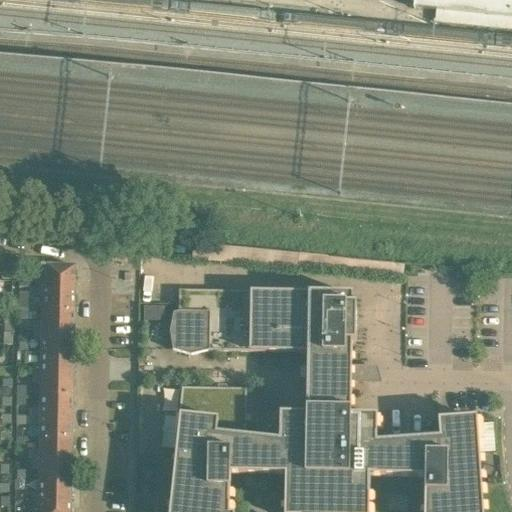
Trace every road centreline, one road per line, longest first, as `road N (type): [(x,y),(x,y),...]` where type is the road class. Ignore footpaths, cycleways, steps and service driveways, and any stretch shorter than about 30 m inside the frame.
road 1 (residential): [(0,228),(98,252),(95,511)]
road 2 (residential): [(382,288),(383,379),(511,381),(511,449)]
